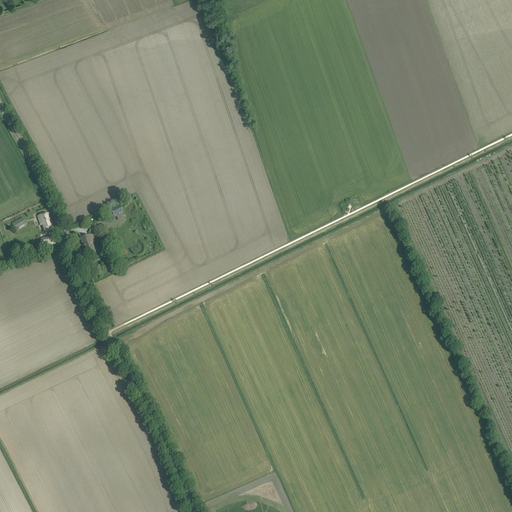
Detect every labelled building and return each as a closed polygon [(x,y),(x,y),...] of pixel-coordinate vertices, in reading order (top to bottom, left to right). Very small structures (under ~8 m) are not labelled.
[(117,222),(126,218),(122,208),(113,213),(117,222)] [(38,217),(41,224),(43,223),(46,232),(54,230),(49,214),(38,217)] [(12,224),(16,230),(26,224),(23,218),(12,224)] [(81,238),(86,257),(96,254),(91,235),(81,238)] [(50,237),(43,239),(44,243),(40,243),(41,248),(52,245),(50,237)]
